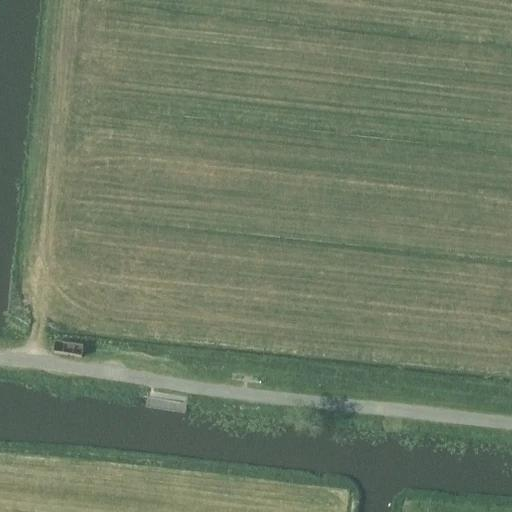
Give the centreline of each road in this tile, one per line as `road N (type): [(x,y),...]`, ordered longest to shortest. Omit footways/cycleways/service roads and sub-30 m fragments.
road 1 (unclassified): [(511,420),(0,361)]
road 2 (track): [(80,0),(30,364)]
